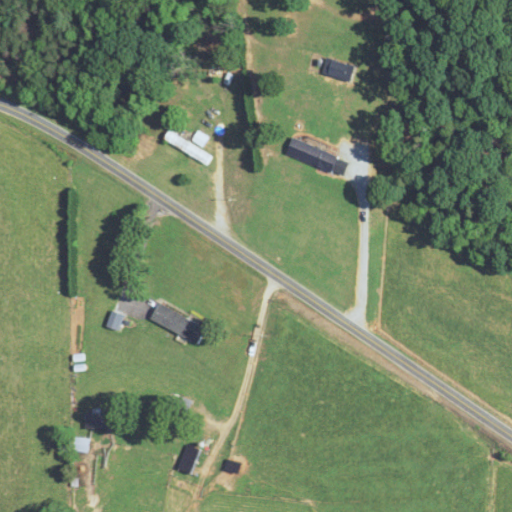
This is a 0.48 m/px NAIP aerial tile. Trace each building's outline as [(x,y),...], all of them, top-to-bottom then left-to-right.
[(325,76),(354,79),(356,62),(327,59),(325,76)] [(212,156),(171,130),(166,138),(207,164),(212,156)] [(336,173),(343,154),(296,136),(289,154),(336,173)] [(152,318),(199,345),(208,328),(162,302),(152,318)] [(145,431),(159,400),(148,395),(134,426),(145,431)] [(92,429),(111,429),(111,414),(92,414),(92,429)] [(92,438),(74,438),(73,452),(91,452),(92,438)] [(195,474),(202,449),(188,445),(181,470),(195,474)]
